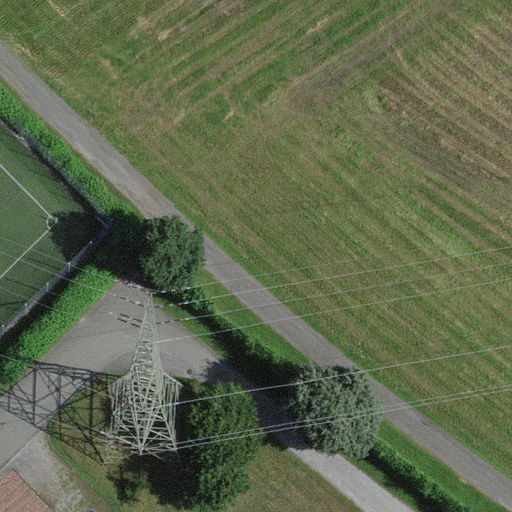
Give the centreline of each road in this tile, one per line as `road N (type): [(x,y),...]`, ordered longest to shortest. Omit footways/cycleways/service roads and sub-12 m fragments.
road 1 (track): [(0,45),(166,219),(511,489)]
road 2 (track): [(397,511),(138,306),(0,438)]
